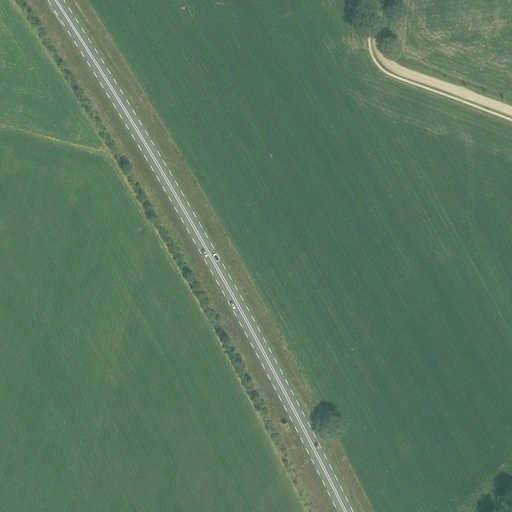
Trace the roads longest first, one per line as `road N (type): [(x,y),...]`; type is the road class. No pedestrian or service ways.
road 1 (primary): [(345,511),(209,250),(59,0)]
road 2 (track): [(383,0),(382,59),(511,112)]
